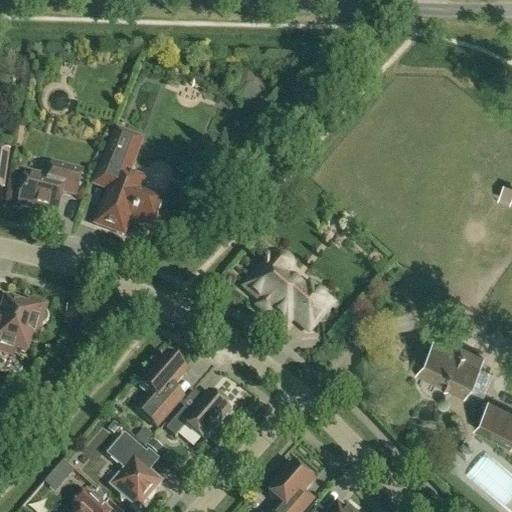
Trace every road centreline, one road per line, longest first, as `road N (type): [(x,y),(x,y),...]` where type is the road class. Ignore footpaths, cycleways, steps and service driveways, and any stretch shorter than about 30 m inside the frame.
road 1 (residential): [(0,247),(78,268),(171,307),(300,395)]
road 2 (tertiary): [(154,0),(419,9)]
road 3 (residential): [(412,511),(300,395)]
road 4 (residential): [(198,511),(300,395)]
